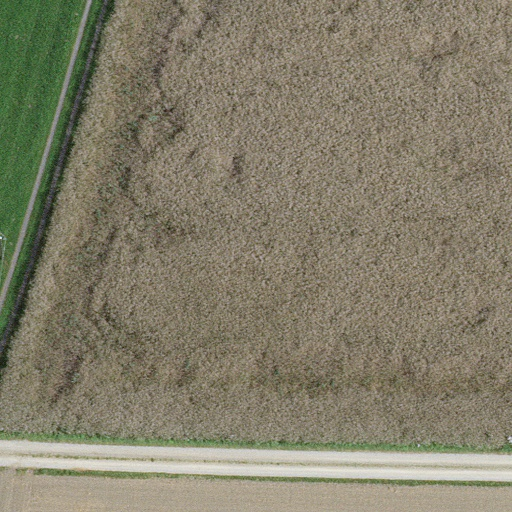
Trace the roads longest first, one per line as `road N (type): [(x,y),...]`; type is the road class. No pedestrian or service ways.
road 1 (track): [(511,466),(0,452)]
road 2 (track): [(96,0),(0,329)]
